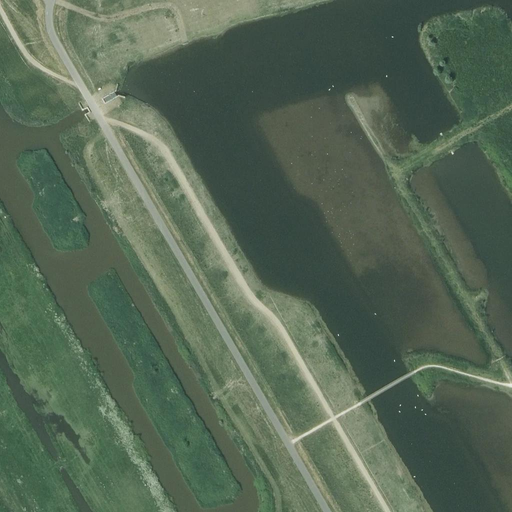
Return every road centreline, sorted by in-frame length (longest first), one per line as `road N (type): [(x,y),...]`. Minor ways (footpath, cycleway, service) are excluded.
road 1 (unknown): [(385,511),(275,319),(251,297),(169,156),(152,136),(100,122)]
road 2 (track): [(184,42),(171,8),(101,18),(53,0)]
road 3 (unknown): [(0,8),(29,61),(83,89)]
